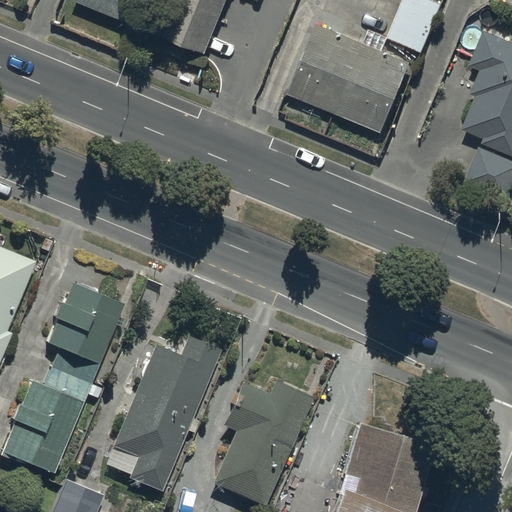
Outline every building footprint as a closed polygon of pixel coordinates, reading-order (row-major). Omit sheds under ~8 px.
[(139,0),(73,0),(74,0),(129,24),(139,0)] [(173,0),(159,37),(207,56),(229,0),(173,0)] [(443,4),(432,0),(404,0),(388,40),(423,54),(443,4)] [(319,25),(290,95),(383,134),(413,64),(319,25)] [(511,42),(488,33),(474,67),(483,71),(473,95),(479,97),(465,132),(486,140),(467,185),(508,202),(511,192),(511,42)] [(30,263),(0,250),(0,355),(8,335),(2,332),(30,263)] [(41,346),(51,350),(54,351),(39,387),(28,383),(18,408),(14,406),(7,424),(10,425),(0,450),(0,457),(50,477),(83,396),(95,400),(99,389),(88,384),(119,307),(66,286),(41,346)] [(152,348),(108,448),(111,449),(103,467),(127,477),(126,480),(157,494),(185,431),(191,434),(195,423),(187,419),(216,353),(183,339),(175,358),(152,348)] [(262,508),(308,400),(271,384),(266,396),(238,384),(219,430),(231,435),(209,485),(262,508)] [(355,427),(336,495),(329,511),(410,511),(429,448),(355,427)] [(93,511),(100,494),(62,480),(49,511),(93,511)]
